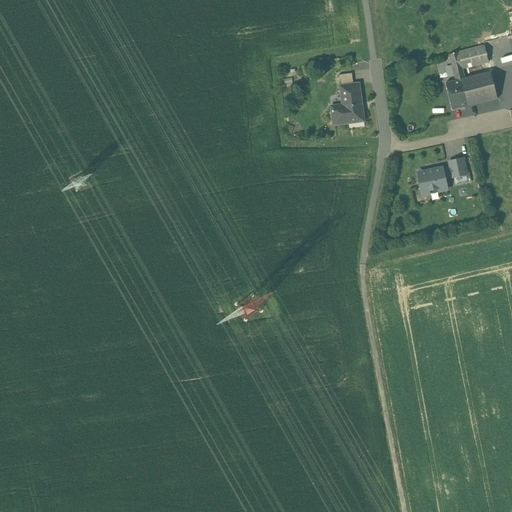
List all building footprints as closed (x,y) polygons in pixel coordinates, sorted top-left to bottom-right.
[(485,46),(458,52),(462,69),(489,63),(485,46)] [(458,52),(449,55),(456,81),(465,79),(462,69),(458,52)] [(465,79),(456,81),(445,84),(452,110),(464,107),(497,99),(491,72),(465,79)] [(352,74),(338,75),(340,87),(340,86),(353,84),(352,74)] [(353,84),(340,86),(340,87),(344,112),(332,114),(334,125),(355,122),(355,120),(364,119),(359,84),(353,84)] [(497,99),(464,107),(466,118),(493,112),(493,110),(499,108),(497,99)] [(463,159),(449,162),(452,178),(467,175),(463,159)] [(442,168),(418,174),(419,180),(418,180),(418,183),(419,186),(420,189),(421,189),(427,187),(429,193),(433,193),(435,193),(438,191),(447,189),(442,168)]
